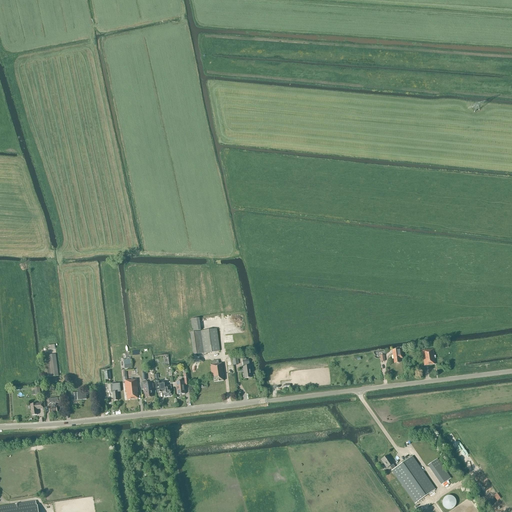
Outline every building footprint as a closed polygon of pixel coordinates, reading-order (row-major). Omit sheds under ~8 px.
[(199,318),(191,320),(193,331),(200,330),(199,318)] [(219,351),(216,329),(200,331),(204,353),(219,351)] [(193,355),(204,353),(200,331),(190,333),(193,355)] [(402,358),(402,350),(401,350),(401,348),(397,348),(398,350),(392,351),(393,355),(393,359),(394,359),(394,363),(399,363),(399,358),(402,358)] [(424,366),(435,364),(433,349),(422,351),(424,366)] [(49,355),(52,377),(58,376),(55,354),(49,355)] [(45,378),(52,377),(49,355),(42,356),(45,378)] [(123,361),(124,369),(131,368),(131,364),(130,360),(124,361),(123,361)] [(212,361),(212,364),(210,365),(212,377),(223,375),(224,375),(222,364),(219,364),(219,363),(218,360),(212,361)] [(251,378),(250,366),(242,367),(244,379),(251,378)] [(137,393),(138,393),(137,380),(124,381),(126,394),(127,394),(127,400),(138,398),(137,393)] [(183,382),(182,381),(181,380),(179,380),(178,382),(173,383),(173,387),(176,387),(177,394),(185,394),(184,382),(183,382)] [(153,397),(151,388),(153,388),(153,384),(149,384),(148,382),(147,382),(146,381),(143,382),(143,383),(140,383),(141,390),(144,389),(145,398),(153,397)] [(164,396),(172,395),(171,389),(169,390),(169,386),(161,387),(161,383),(156,383),(157,392),(162,391),(164,391),(164,396)] [(111,393),(113,393),(113,401),(118,400),(117,392),(120,392),(119,384),(110,385),(111,393)] [(86,398),(85,391),(70,392),(71,400),(86,398)] [(58,403),(57,398),(49,399),(49,403),(48,403),(48,406),(49,414),(57,413),(56,406),(55,403),(58,403)] [(37,410),(44,409),(42,402),(30,404),(32,416),(37,415),(37,410)] [(393,464),(387,455),(381,460),(387,468),(390,466),(392,470),(392,471),(415,503),(435,489),(412,456),(395,468),(393,464)] [(442,484),(451,478),(437,459),(429,465),(442,484)] [(444,498),(443,498),(443,499),(442,500),(442,501),(442,502),(442,503),(442,504),(442,505),(442,506),(443,507),(443,508),(444,508),(445,509),(446,509),(447,510),(448,510),(449,510),(450,510),(451,510),(452,509),(453,509),(453,508),(454,508),(454,507),(455,506),(455,505),(456,504),(456,503),(455,502),(455,501),(455,500),(454,499),(453,498),(452,497),(451,497),(450,496),(449,496),(448,496),(447,496),(446,496),(445,497),(444,498)] [(38,511),(37,505),(36,505),(36,501),(0,506),(0,511),(38,511)]
